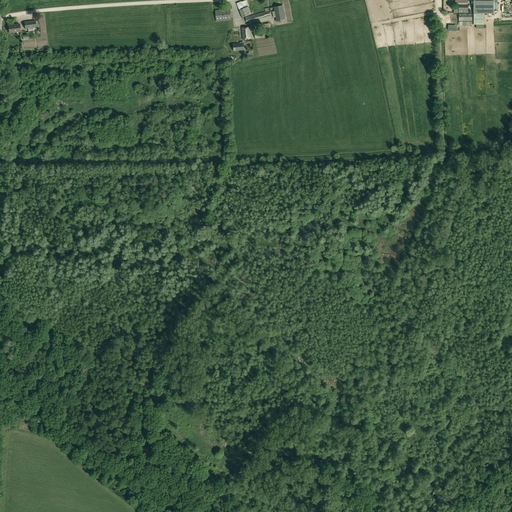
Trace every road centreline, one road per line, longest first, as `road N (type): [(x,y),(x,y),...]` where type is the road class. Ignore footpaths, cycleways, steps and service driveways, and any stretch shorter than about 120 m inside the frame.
road 1 (track): [(445,149),(238,165),(218,156),(0,160)]
road 2 (track): [(0,383),(177,511)]
road 3 (track): [(209,0),(0,16)]
